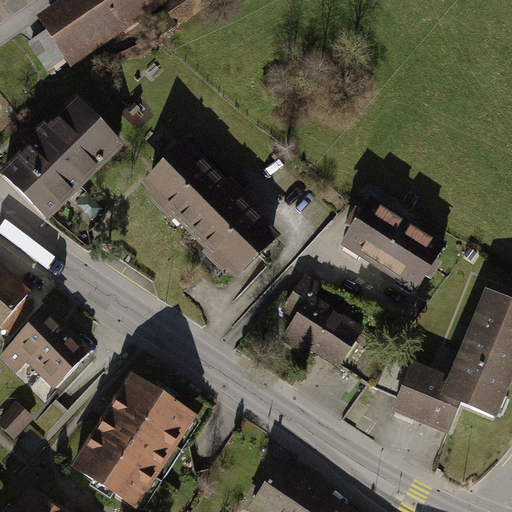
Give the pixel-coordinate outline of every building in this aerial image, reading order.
[(207,0),(58,0),(34,17),(69,69),(161,7),(175,29),(211,5),(207,0)] [(33,139),(0,169),(0,170),(46,220),(122,150),(75,100),(33,139)] [(182,139),(139,183),(232,274),(275,230),(182,139)] [(337,246),(414,294),(445,244),(369,196),(337,246)] [(0,331),(3,329),(11,336),(37,307),(28,299),(34,292),(0,261),(0,331)] [(292,321),(282,337),(303,352),(306,349),(338,369),(340,366),(373,387),(389,358),(395,347),(316,297),(322,286),(307,274),(281,312),(292,321)] [(398,396),(392,411),(449,434),(461,403),(495,416),(511,375),(511,299),(485,288),(448,374),(412,360),(410,366),(398,396)] [(49,306),(0,355),(0,356),(17,374),(28,363),(56,389),(94,351),(49,306)] [(373,387),(398,396),(410,366),(389,358),(373,387)] [(198,412),(134,371),(73,465),(137,506),(198,412)] [(17,402),(0,419),(0,424),(15,439),(35,418),(17,402)] [(321,511),(330,500),(278,465),(247,511),(321,511)] [(71,511),(30,486),(13,511),(71,511)] [(347,511),(330,500),(321,511),(347,511)]
